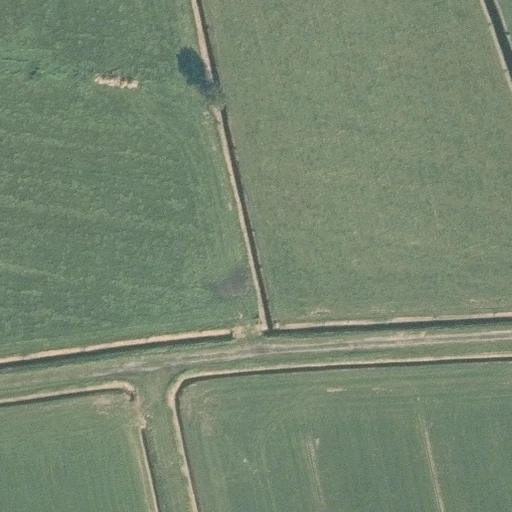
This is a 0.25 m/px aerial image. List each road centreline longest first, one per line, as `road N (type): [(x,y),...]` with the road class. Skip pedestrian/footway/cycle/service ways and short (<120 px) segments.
road 1 (track): [(0,388),(311,349),(511,338)]
road 2 (track): [(146,367),(177,511)]
